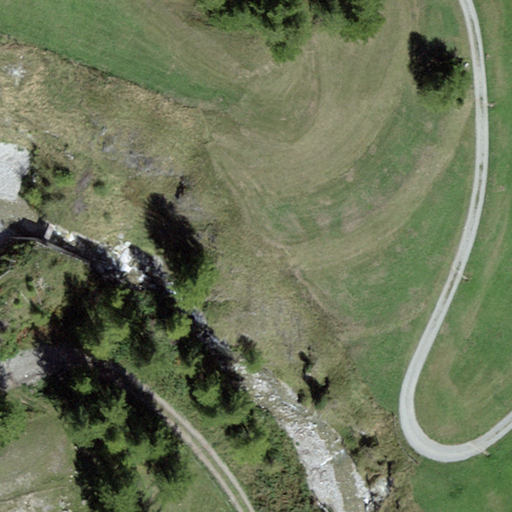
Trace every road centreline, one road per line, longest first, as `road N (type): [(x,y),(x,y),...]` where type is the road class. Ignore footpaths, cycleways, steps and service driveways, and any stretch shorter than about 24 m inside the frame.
road 1 (track): [(511,418),(476,446),(443,452),(413,435),(405,413),(416,361),(455,276),(477,197),(482,103),(466,0)]
road 2 (track): [(246,511),(206,451),(134,386),(80,351),(31,350),(0,382)]
